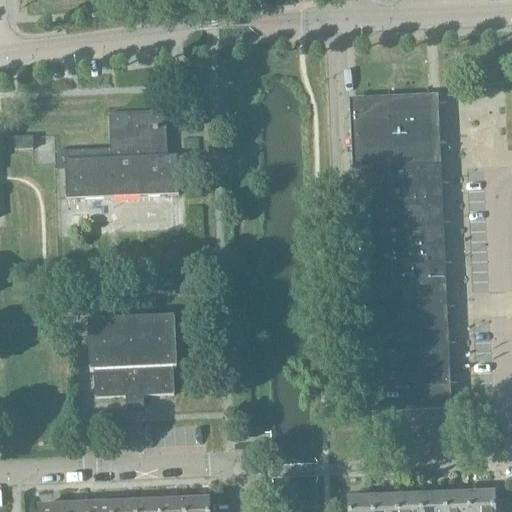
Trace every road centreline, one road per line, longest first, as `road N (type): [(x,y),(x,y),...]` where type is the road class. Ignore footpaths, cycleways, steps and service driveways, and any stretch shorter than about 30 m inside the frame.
road 1 (residential): [(0,474),(221,463),(242,474),(247,494)]
road 2 (residential): [(0,57),(239,19)]
road 3 (residential): [(349,18),(511,11)]
